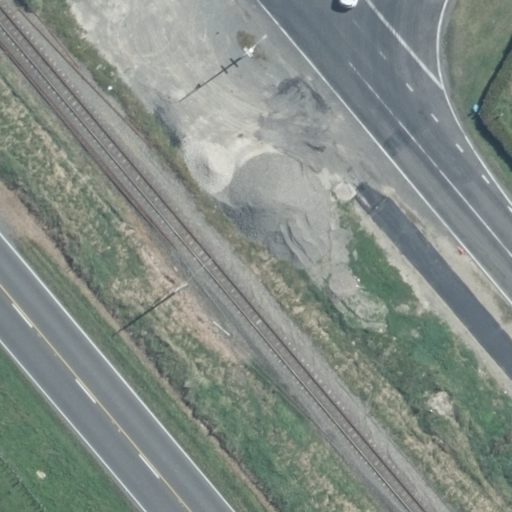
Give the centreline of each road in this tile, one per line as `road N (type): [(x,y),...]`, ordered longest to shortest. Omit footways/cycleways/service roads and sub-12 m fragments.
road 1 (tertiary): [(301,7),(511,258)]
road 2 (secondary): [(0,310),(168,511)]
